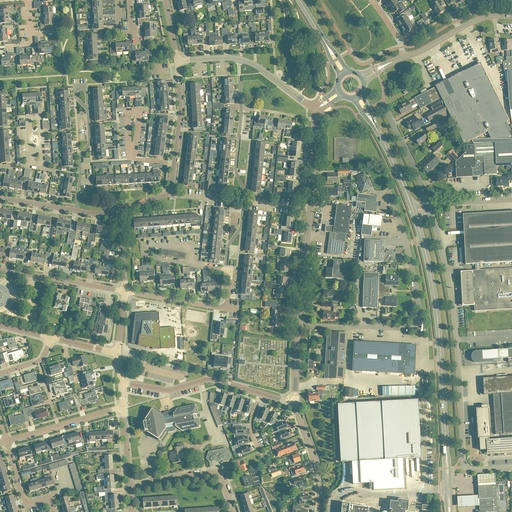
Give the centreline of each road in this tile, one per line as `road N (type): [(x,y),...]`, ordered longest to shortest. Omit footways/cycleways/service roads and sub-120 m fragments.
road 1 (unclassified): [(428,205),(454,323),(463,467),(511,467)]
road 2 (secondary): [(449,511),(440,342),(413,212)]
road 3 (residential): [(226,308),(227,246),(240,227),(244,194),(235,170),(238,58)]
road 4 (residential): [(299,325),(403,328),(415,321),(414,276),(392,202)]
road 5 (tertiary): [(299,325),(316,122)]
road 6 (residential): [(119,211),(170,187),(176,60)]
road 7 (tertiary): [(295,401),(207,379),(167,390),(120,382)]
road 8 (residential): [(233,511),(220,471),(130,487)]
road 9 (secondary): [(413,212),(358,96)]
road 10 (residential): [(125,291),(0,268)]
road 11 (residential): [(6,441),(123,408)]
